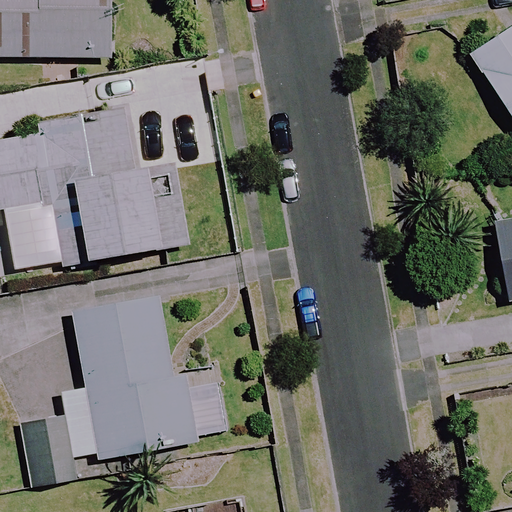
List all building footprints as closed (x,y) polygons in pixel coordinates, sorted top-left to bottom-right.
[(0,0),(0,59),(111,59),(110,0),(0,0)] [(511,32),(472,59),(511,120),(511,32)] [(137,176),(127,111),(36,125),(38,138),(0,143),(0,219),(5,219),(14,274),(185,247),(173,170),(137,176)] [(511,221),(492,225),(507,305),(511,304),(511,221)] [(170,377),(156,303),(72,319),(99,462),(208,441),(195,373),(170,377)] [(74,482),(63,415),(18,423),(29,490),(74,482)]
